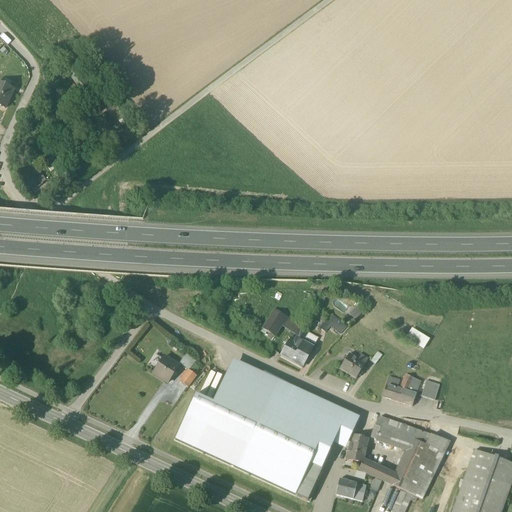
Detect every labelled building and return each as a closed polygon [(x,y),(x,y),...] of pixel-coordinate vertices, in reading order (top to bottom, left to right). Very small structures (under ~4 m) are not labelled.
[(0,107),(5,109),(14,90),(0,84),(0,107)] [(21,173),(34,190),(39,186),(29,173),(36,168),(33,165),(21,173)] [(362,313),(356,307),(349,315),(355,321),(362,313)] [(263,329),(275,337),(281,327),(286,319),(274,311),(263,329)] [(331,326),(340,335),(346,328),(330,314),(324,321),(328,325),(329,324),(331,326)] [(281,327),(285,329),(290,321),(286,319),(281,327)] [(285,329),(290,332),(295,324),(290,321),(285,329)] [(328,325),(324,321),(320,327),(325,332),(331,326),(329,324),(328,325)] [(302,328),(295,324),(290,332),(297,337),(301,329),(302,328)] [(294,342),(300,345),(304,339),(308,332),(301,329),(297,337),(294,342)] [(429,340),(411,329),(405,339),(423,350),(429,340)] [(304,339),(315,344),(318,338),(308,332),(304,339)] [(280,356),(302,368),(315,344),(304,339),(300,345),(294,342),(290,339),(287,344),(280,356)] [(382,356),(377,353),(370,362),(375,365),(382,356)] [(195,361),(186,354),(179,364),(189,370),(195,361)] [(340,370),(356,380),(361,372),(362,372),(364,369),(363,368),(366,363),(358,359),(357,360),(349,355),(340,370)] [(154,375),(167,383),(178,367),(164,358),(154,375)] [(233,360),(228,371),(343,424),(333,444),(345,449),(351,435),(359,418),(233,360)] [(343,424),(228,371),(213,404),(195,396),(175,440),(295,496),(310,464),(321,470),(333,444),(343,424)] [(179,382),(188,389),(197,377),(188,371),(179,382)] [(399,390),(407,393),(409,388),(417,391),(420,382),(413,379),(406,376),(399,390)] [(382,398),(412,407),(416,396),(416,395),(407,393),(399,390),(397,390),(400,382),(388,378),(386,386),(382,398)] [(421,397),(434,402),(439,386),(426,382),(421,397)] [(376,441),(406,452),(416,431),(379,418),(376,421),(372,435),(376,441)] [(390,485),(402,491),(417,498),(422,500),(431,481),(450,443),(416,431),(406,452),(395,476),(390,485)] [(346,460),(362,464),(363,461),(364,462),(369,439),(351,435),(346,460)] [(452,511),(501,511),(511,482),(511,464),(474,451),(460,492),(452,511)] [(361,472),(366,474),(375,478),(381,481),(382,481),(390,485),(395,476),(387,472),(364,462),(363,461),(362,464),(359,471),(361,472)] [(307,502),(315,486),(317,482),(322,470),(321,470),(310,464),(295,496),(307,502)] [(361,472),(359,471),(359,472),(356,471),(354,478),(364,480),(366,474),(361,472)] [(377,492),(381,481),(375,478),(371,490),(377,492)] [(335,496),(353,500),(356,485),(357,484),(339,480),(335,496)] [(366,487),(356,485),(353,500),(362,503),(365,490),(366,487)] [(315,486),(307,502),(310,503),(317,487),(315,486)] [(414,503),(417,498),(402,491),(391,511),(404,511),(410,501),(414,503)]
